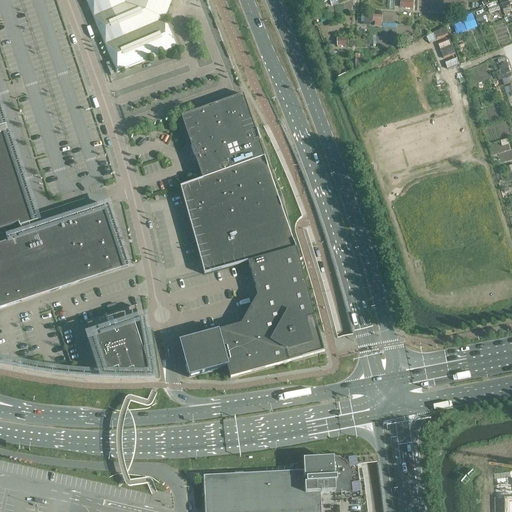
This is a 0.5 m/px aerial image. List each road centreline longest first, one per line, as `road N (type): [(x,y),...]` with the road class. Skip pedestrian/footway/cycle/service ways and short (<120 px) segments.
road 1 (primary): [(246,0),(347,268),(372,384)]
road 2 (primary): [(394,379),(337,169),(271,0)]
road 3 (primary): [(0,431),(95,445),(178,445),(376,412)]
road 4 (unclassified): [(154,292),(113,128),(68,0)]
road 5 (unclassified): [(0,451),(166,473),(179,488),(181,511)]
road 6 (primary): [(218,411),(143,418),(29,412)]
road 7 (primary): [(372,384),(218,411)]
road 8 (primary): [(511,356),(394,379)]
